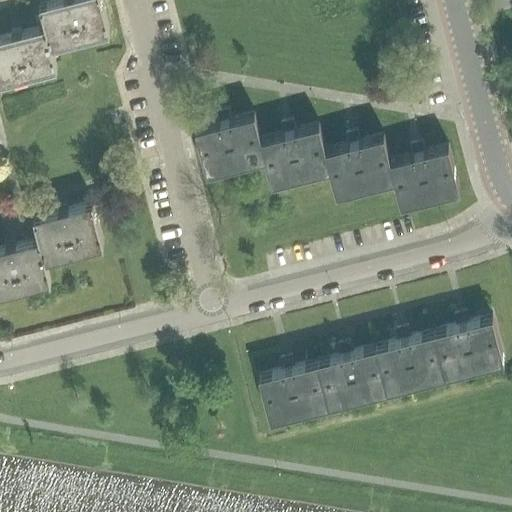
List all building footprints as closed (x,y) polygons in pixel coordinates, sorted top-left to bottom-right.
[(40,2),(43,14),(46,24),(52,44),(109,28),(109,30),(110,29),(102,0),(51,0),(41,3),(41,2),(40,2)] [(58,65),(52,44),(46,24),(41,25),(22,30),(22,29),(17,30),(11,31),(12,33),(0,36),(0,81),(1,81),(0,79),(56,64),(57,66),(58,65)] [(213,168),(265,155),(260,136),(261,136),(254,111),(231,117),(228,107),(223,108),(217,110),(219,119),(195,125),(206,171),(213,169),(213,168)] [(260,136),(265,155),(272,181),(278,180),(277,179),(329,166),(324,147),(325,147),(319,121),(296,127),(293,117),(288,119),(282,120),(284,130),(261,136),(260,136)] [(348,141),(325,147),(324,147),(329,166),(336,192),(342,190),(395,176),(390,158),(383,132),(360,138),(357,129),(355,129),(352,130),(346,132),(348,141)] [(390,158),(395,176),(401,203),(408,201),(408,200),(460,187),(448,143),(425,149),(422,139),(417,140),(411,142),(413,152),(390,158)] [(33,215),(39,237),(45,257),(102,242),(102,243),(104,243),(92,199),(91,199),(91,201),(68,207),(63,208),(57,209),(58,210),(35,216),(34,215),(33,215)] [(39,237),(35,238),(16,243),(15,242),(10,243),(4,245),(5,246),(0,246),(0,290),(49,277),(49,279),(51,278),(50,275),(52,274),(51,270),(49,270),(45,257),(39,237)] [(276,416),(329,402),(388,387),(446,372),(499,359),(505,358),(493,313),(469,319),(467,309),(461,311),(455,312),(458,322),(435,328),(411,334),(409,324),(403,326),(397,327),(400,337),(377,343),(353,349),(351,339),(345,340),(339,342),(342,352),(318,358),(295,364),(292,354),(287,355),(281,357),(284,366),(259,372),(271,417),(276,416)]
